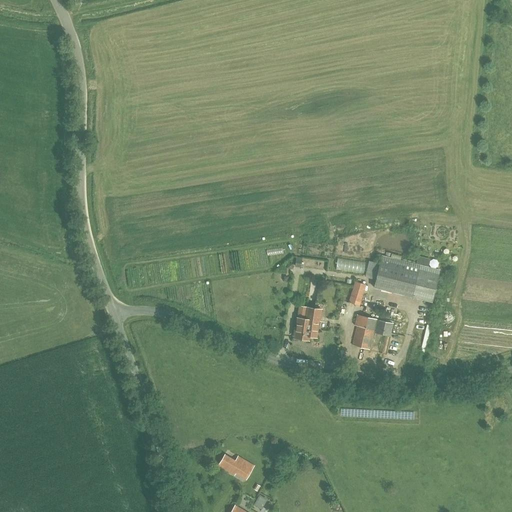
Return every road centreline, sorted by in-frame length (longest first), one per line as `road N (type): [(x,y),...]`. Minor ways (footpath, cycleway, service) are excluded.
road 1 (unclassified): [(511,370),(440,383),(337,375),(289,367),(157,313),(115,315)]
road 2 (unclassified): [(115,315),(81,211),(84,89),(55,0)]
road 3 (unclassified): [(186,511),(115,315)]
